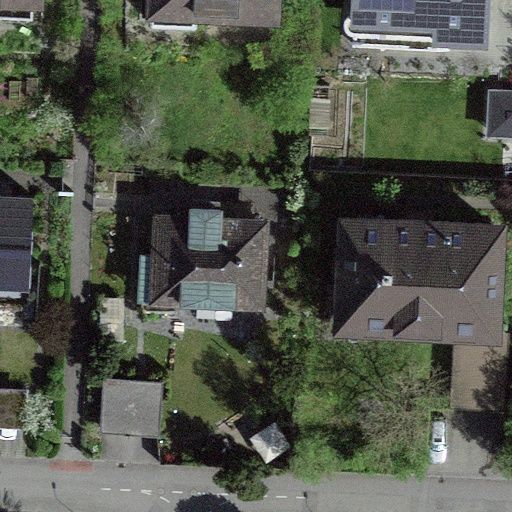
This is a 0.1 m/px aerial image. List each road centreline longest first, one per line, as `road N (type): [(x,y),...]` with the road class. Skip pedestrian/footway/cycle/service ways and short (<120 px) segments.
road 1 (residential): [(511,506),(190,493)]
road 2 (residential): [(190,493),(0,483)]
